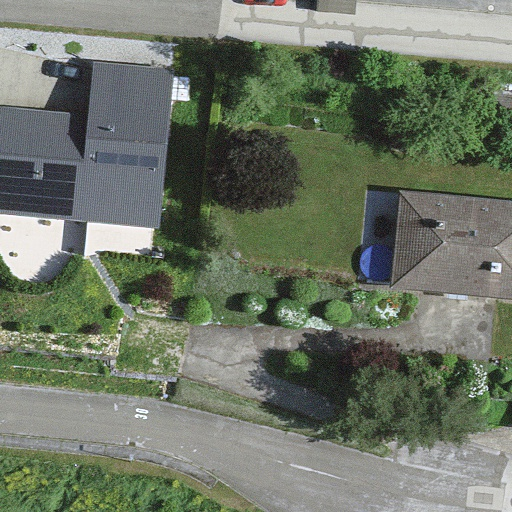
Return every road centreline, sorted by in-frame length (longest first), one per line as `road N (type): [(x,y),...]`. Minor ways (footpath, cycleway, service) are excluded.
road 1 (residential): [(0,411),(165,424),(473,488)]
road 2 (residential): [(105,0),(511,36)]
